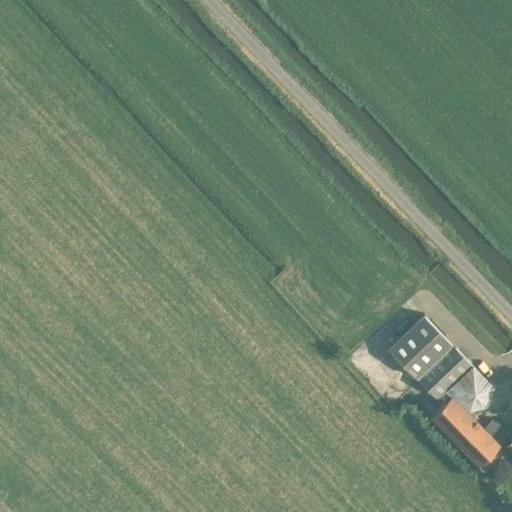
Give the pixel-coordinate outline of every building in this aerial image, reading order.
[(278,267),(315,308),(331,295),(293,253),(278,267)] [(318,308),(336,328),(349,317),(330,297),(318,308)] [(472,360),(424,309),(387,343),(436,395),(472,360)] [(445,387),(469,408),(488,403),(495,383),(472,360),(445,387)] [(430,413),(483,469),(492,459),(487,454),(499,442),(451,393),(430,413)] [(511,430),(503,439),(511,448),(511,430)]
